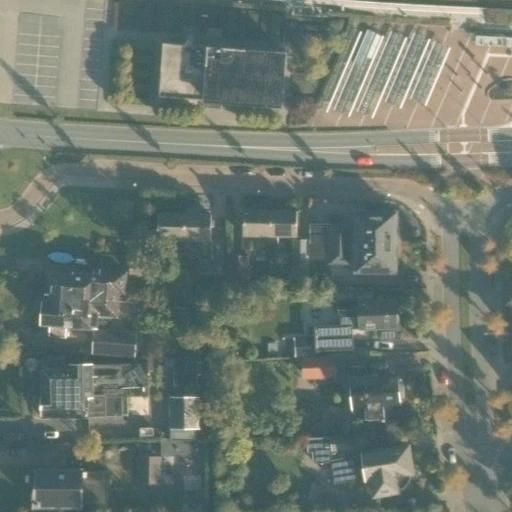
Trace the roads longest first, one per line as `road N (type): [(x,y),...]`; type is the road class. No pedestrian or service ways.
road 1 (unclassified): [(447,213),(400,187),(66,171),(24,209),(0,217)]
road 2 (primary): [(341,150),(0,133)]
road 3 (residential): [(447,213),(464,472)]
road 4 (residential): [(488,468),(478,406),(474,212)]
road 5 (primary): [(511,135),(376,138),(341,150)]
road 6 (primary): [(341,150),(377,161),(511,159)]
